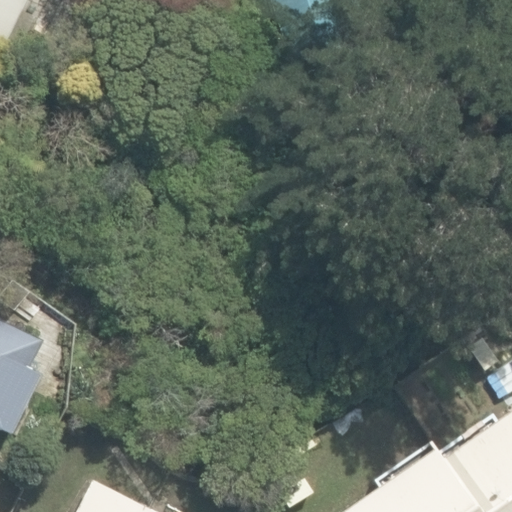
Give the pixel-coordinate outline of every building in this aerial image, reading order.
[(0,0),(0,41),(18,0),(0,0)] [(269,0),(292,62),(368,35),(356,0),(269,0)] [(373,0),(381,25),(429,11),(425,0),(373,0)] [(0,426),(8,430),(39,369),(27,364),(39,334),(0,316),(0,426)] [(466,345),(482,366),(493,357),(477,337),(466,345)] [(333,511),(511,511),(511,402),(440,453),(433,443),(333,511)] [(158,511),(89,477),(71,511),(158,511)] [(278,491),(286,504),(308,490),(300,477),(278,491)]
